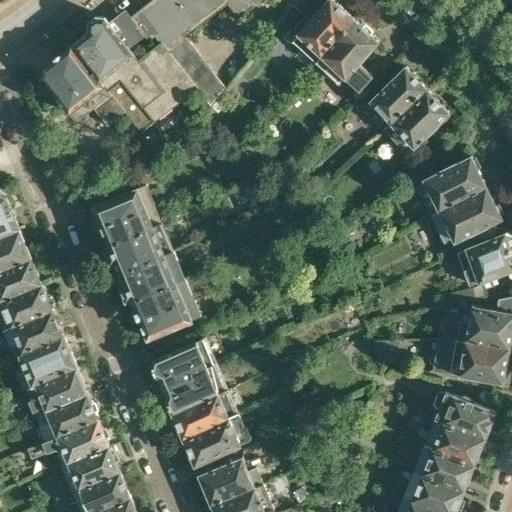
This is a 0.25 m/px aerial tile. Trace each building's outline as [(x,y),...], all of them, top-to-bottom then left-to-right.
[(261,0),(260,0),(152,0),(132,16),(126,10),(110,23),(105,17),(96,16),(91,20),(89,32),(74,44),(124,110),(141,131),(194,83),(212,106),(226,87),(186,36),(229,5),(239,18),(261,0)] [(287,35),(317,62),(355,19),(334,0),(328,0),(311,20),(305,14),(287,35)] [(302,10),(309,0),(290,0),(302,10)] [(355,19),(317,62),(340,82),(346,75),(361,88),(373,74),(359,62),(379,40),(355,19)] [(105,124),(124,110),(74,44),(44,66),(43,76),(54,89),(78,120),(93,108),(105,124)] [(367,110),(387,130),(429,89),(407,66),(372,99),(375,102),(367,110)] [(429,89),(387,130),(406,150),(413,143),(415,145),(450,111),(429,89)] [(238,161),(238,162),(239,163),(240,164),(242,164),(243,164),(244,164),(246,164),(247,164),(248,163),(249,162),(250,161),(250,159),(251,158),(251,157),(250,155),(250,154),(249,153),(248,152),(247,151),(246,151),(245,150),(243,150),(242,151),(241,151),(240,152),(239,152),(238,153),(237,155),(237,156),(237,157),(237,158),(237,160),(238,161)] [(62,186),(83,176),(72,155),(52,164),(62,186)] [(418,186),(432,213),(487,186),(472,155),(425,178),(427,182),(418,186)] [(243,171),(230,157),(221,166),(234,180),(243,171)] [(110,243),(155,224),(162,221),(146,184),(94,206),(110,243)] [(487,186),(432,213),(445,241),(454,236),(456,240),(502,217),(487,186)] [(0,236),(20,228),(7,197),(0,194),(0,236)] [(155,224),(110,243),(111,244),(106,246),(113,263),(117,261),(122,271),(173,249),(167,234),(160,234),(155,224)] [(20,228),(0,236),(0,271),(32,258),(20,228)] [(459,251),(466,268),(465,269),(471,283),(480,280),(480,281),(511,268),(511,235),(506,232),(468,247),(468,248),(459,251)] [(173,249),(122,271),(126,282),(121,284),(128,300),(133,298),(133,299),(185,276),(173,249)] [(32,258),(0,271),(0,300),(43,284),(32,258)] [(185,276),(133,299),(149,337),(201,315),(200,312),(203,311),(205,306),(203,302),(200,300),(197,300),(195,300),(185,276)] [(43,284),(0,300),(0,318),(4,329),(54,309),(43,284)] [(483,285),(447,293),(449,303),(484,294),(483,285)] [(463,314),(458,337),(510,347),(511,337),(511,295),(502,298),(502,293),(474,299),(474,305),(473,304),(471,316),(463,314)] [(374,295),(362,300),(368,311),(379,306),(374,295)] [(54,309),(4,329),(15,355),(20,353),(21,353),(65,335),(54,309)] [(65,335),(21,353),(27,368),(17,372),(24,389),(29,386),(78,366),(65,335)] [(154,364),(163,386),(218,362),(207,336),(199,340),(198,338),(156,357),(154,364)] [(458,337),(458,338),(440,337),(434,369),(504,381),(510,347),(458,337)] [(381,360),(383,361),(388,339),(373,340),(381,360)] [(218,362),(163,386),(175,412),(229,388),(218,362)] [(78,366),(29,386),(34,398),(30,400),(35,411),(46,406),(47,409),(88,392),(78,366)] [(229,388),(175,412),(185,436),(240,412),(229,388)] [(437,417),(486,437),(497,411),(449,391),(439,391),(430,414),(437,417)] [(37,426),(43,441),(99,418),(88,392),(47,409),(42,411),(47,422),(37,426)] [(240,412),(185,436),(197,463),(251,439),(240,412)] [(437,417),(426,443),(476,462),(486,437),(437,417)] [(99,418),(43,441),(28,447),(33,457),(57,447),(64,463),(110,444),(99,418)] [(256,461),(268,457),(262,443),(251,448),(256,461)] [(426,443),(415,469),(465,489),(476,462),(426,443)] [(110,444),(64,463),(63,464),(73,490),(121,470),(110,444)] [(201,474),(213,504),(264,483),(255,462),(248,465),(244,455),(201,474)] [(415,469),(405,496),(445,511),(456,511),(465,489),(415,469)] [(121,470),(73,490),(74,490),(83,511),(92,511),(132,496),(121,470)] [(264,483),(213,504),(216,511),(266,511),(267,511),(266,508),(273,505),(264,483)] [(318,496),(322,505),(340,497),(335,488),(318,496)] [(138,511),(132,496),(92,511),(138,511)] [(445,511),(405,496),(398,511),(445,511)]
